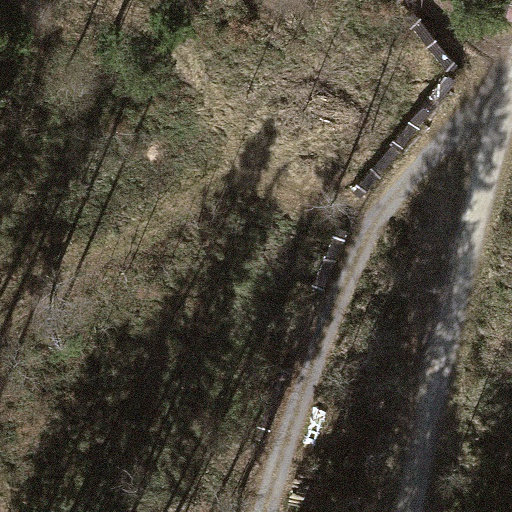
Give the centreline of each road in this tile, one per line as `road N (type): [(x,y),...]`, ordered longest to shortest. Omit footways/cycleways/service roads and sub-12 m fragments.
road 1 (track): [(261,511),(364,258),(403,196),(511,69)]
road 2 (track): [(511,68),(449,287),(401,511)]
